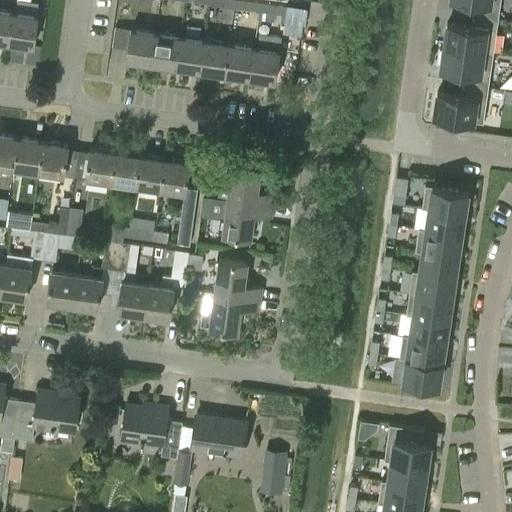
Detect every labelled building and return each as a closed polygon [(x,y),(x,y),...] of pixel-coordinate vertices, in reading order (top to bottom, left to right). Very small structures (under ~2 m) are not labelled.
[(235,9),(236,0),(211,0),(210,5),(235,9)] [(236,0),(235,9),(259,12),(260,2),(245,0),(236,0)] [(470,0),(474,1),(472,14),(498,17),(500,0),(470,0)] [(260,2),(259,12),(285,16),(286,6),(260,2)] [(0,9),(0,40),(9,42),(14,11),(0,9)] [(14,11),(9,42),(34,46),(38,15),(14,11)] [(444,45),(493,52),(498,17),(472,14),(471,22),(447,19),(444,45)] [(127,59),(150,63),(155,32),(131,29),(127,59)] [(150,63),(176,67),(180,36),(155,32),(150,63)] [(180,36),(176,67),(201,70),(206,39),(180,36)] [(201,70),(226,74),(230,43),(206,39),(201,70)] [(226,74),(252,77),(255,47),(230,43),(226,74)] [(488,86),(493,52),(444,45),(440,67),(464,70),(462,83),(488,86)] [(276,81),(280,50),(255,47),(252,77),(276,81)] [(488,86),(462,83),(461,94),(437,91),(434,114),(483,122),(488,86)] [(19,137),(0,134),(0,165),(14,168),(19,137)] [(14,168),(39,171),(43,141),(19,137),(14,168)] [(39,171),(64,175),(75,176),(79,148),(68,147),(69,144),(43,141),(39,171)] [(75,176),(111,181),(116,151),(91,147),(90,150),(79,148),(75,176)] [(140,154),(116,151),(111,181),(136,185),(140,154)] [(136,185),(160,188),(164,158),(140,154),(136,185)] [(186,192),(190,161),(164,158),(160,188),(186,192)] [(233,164),(228,199),(274,205),(275,195),(258,192),(261,168),(233,164)] [(396,178),(394,194),(406,196),(408,180),(396,178)] [(428,208),(465,213),(469,187),(432,182),(432,185),(425,184),(422,207),(428,208)] [(406,196),(394,194),(393,202),(405,204),(406,196)] [(220,215),(219,227),(224,227),(223,234),(251,238),(254,215),(272,217),(274,205),(228,199),(226,216),(220,215)] [(60,231),(67,232),(70,208),(58,206),(56,221),(32,218),(30,227),(60,231)] [(32,218),(32,211),(8,208),(6,224),(27,227),(30,227),(32,218)] [(83,210),(70,208),(67,232),(80,233),(83,210)] [(462,235),(465,213),(428,208),(425,229),(462,235)] [(389,223),(397,224),(399,212),(391,211),(389,223)] [(190,246),(194,215),(181,213),(177,244),(190,246)] [(103,239),(105,239),(118,241),(122,242),(123,236),(129,236),(130,226),(105,223),(103,239)] [(396,236),(397,224),(389,223),(388,235),(396,236)] [(130,226),(129,236),(150,240),(153,240),(154,230),(130,226)] [(422,251),(458,256),(462,235),(425,229),(419,228),(415,250),(422,251)] [(34,229),(30,256),(33,256),(43,258),(47,231),(34,229)] [(168,232),(154,230),(153,240),(167,242),(168,232)] [(47,231),(43,258),(55,259),(58,233),(47,231)] [(98,308),(100,290),(104,268),(114,270),(118,241),(105,239),(101,265),(94,264),(92,275),(77,273),(72,304),(98,308)] [(118,241),(114,270),(124,271),(121,293),(119,311),(144,315),(148,283),(134,281),(139,244),(122,242),(118,241)] [(148,283),(144,315),(169,318),(174,287),(174,285),(178,285),(180,284),(182,282),(185,279),(189,252),(174,250),(170,275),(163,274),(161,285),(148,283)] [(455,277),(458,256),(422,251),(419,272),(455,277)] [(33,256),(30,256),(8,253),(6,263),(2,294),(27,298),(31,267),(33,256)] [(385,253),(383,265),(391,267),(393,255),(385,253)] [(220,258),(215,293),(261,299),(262,289),(244,286),(248,262),(220,258)] [(391,267),(383,265),(381,277),(389,279),(391,267)] [(72,304),(77,273),(52,269),(47,301),(72,304)] [(409,292),(452,299),(455,277),(419,272),(412,271),(409,292)] [(261,299),(215,293),(204,292),(201,321),(211,322),(210,328),(238,332),(241,309),(259,311),(261,299)] [(448,320),(452,299),(409,292),(406,314),(413,315),(448,320)] [(377,309),(385,310),(387,298),(379,297),(377,309)] [(383,322),(385,310),(377,309),(375,321),(383,322)] [(445,341),(448,320),(413,315),(410,336),(445,341)] [(400,356),(407,357),(442,362),(445,341),(410,336),(403,335),(400,356)] [(370,352),(378,353),(380,341),(372,340),(370,352)] [(377,365),(378,353),(370,352),(369,364),(377,365)] [(442,362),(407,357),(403,378),(439,384),(442,362)] [(13,452),(14,437),(20,400),(2,398),(4,386),(0,385),(0,434),(3,435),(0,450),(13,452)] [(20,400),(14,437),(32,440),(34,425),(75,431),(80,397),(38,391),(36,403),(20,400)] [(127,404),(122,438),(162,444),(162,455),(178,458),(179,447),(181,432),(182,422),(166,420),(168,407),(152,405),(152,407),(127,404)] [(241,455),(246,421),(196,414),(192,448),(241,455)] [(378,421),(359,419),(357,435),(365,436),(377,427),(378,421)] [(422,438),(423,428),(389,423),(384,458),(390,459),(426,464),(430,439),(422,438)] [(178,458),(174,481),(186,483),(191,449),(179,447),(178,458)] [(268,449),(266,465),(262,465),(260,489),(282,492),(286,451),(268,449)] [(354,454),(352,465),(360,466),(362,455),(354,454)] [(390,459),(387,480),(423,486),(426,464),(390,459)] [(378,501),(384,502),(420,507),(423,486),(387,480),(381,480),(378,501)] [(185,494),(186,483),(174,481),(173,493),(185,494)] [(348,496),(356,498),(358,486),(350,485),(348,496)] [(175,494),(174,506),(185,507),(187,496),(175,494)] [(348,496),(346,508),(354,509),(356,498),(348,496)] [(419,511),(420,507),(384,502),(382,511),(419,511)]
